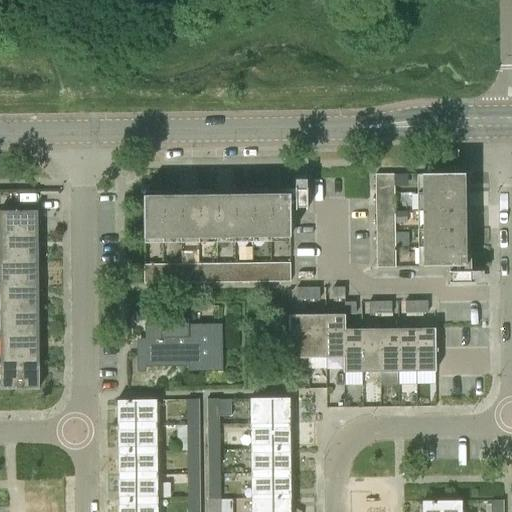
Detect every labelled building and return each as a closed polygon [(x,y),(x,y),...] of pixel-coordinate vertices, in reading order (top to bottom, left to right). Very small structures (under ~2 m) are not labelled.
[(422,267),(465,267),(463,174),(420,174),(422,261),(422,267)] [(375,175),(375,190),(384,190),(384,175),(375,175)] [(393,179),(393,175),(384,175),(384,190),(394,190),(393,179)] [(294,188),(295,211),(306,210),(306,188),(305,188),(294,188)] [(44,208),(44,205),(56,205),(56,191),(29,191),(29,208),(44,208)] [(290,239),(289,195),(143,197),(143,240),(290,239)] [(385,211),(384,196),(375,196),(375,211),(385,211)] [(394,196),(384,196),(385,211),(394,211),(394,196)] [(37,211),(0,211),(0,237),(37,237),(37,211)] [(385,226),(385,211),(375,211),(376,226),(385,226)] [(394,226),(394,211),(385,211),(385,226),(394,226)] [(407,214),(396,214),(396,226),(407,226),(407,214)] [(385,232),(376,232),(376,247),(385,247),(385,232)] [(395,247),(394,232),(385,232),(385,247),(395,247)] [(37,237),(0,237),(0,262),(37,262),(37,237)] [(385,262),(385,247),(376,247),(376,262),(385,262)] [(395,262),(395,247),(385,247),(385,262),(395,262)] [(37,262),(0,262),(0,287),(37,288),(37,262)] [(275,273),(290,273),(290,263),(275,264),(275,273)] [(232,274),(232,264),(217,265),(217,274),(232,274)] [(254,264),(238,264),(238,274),(254,273),(254,264)] [(269,264),(254,264),(254,273),(269,273),(269,264)] [(158,265),(143,266),(144,275),(158,275),(158,265)] [(180,274),(180,265),(164,265),(164,275),(180,274)] [(195,274),(195,265),(180,265),(180,274),(195,274)] [(217,265),(201,265),(201,274),(217,274),(217,265)] [(470,272),(448,272),(449,284),(470,284),(470,272)] [(254,283),(254,273),(238,274),(238,283),(254,283)] [(269,283),(269,273),(254,273),(254,283),(269,283)] [(290,273),(275,273),(275,283),(291,282),(290,273)] [(180,274),(164,275),(165,284),(180,284),(180,274)] [(195,284),(195,274),(180,274),(180,284),(195,284)] [(217,274),(201,274),(201,284),(217,283),(217,274)] [(232,283),(232,274),(217,274),(217,283),(232,283)] [(158,275),(144,275),(144,284),(158,284),(158,275)] [(37,288),(0,287),(0,312),(38,312),(37,288)] [(296,301),(307,300),(307,288),(296,288),(296,291),(296,301)] [(319,300),(319,288),(307,288),(307,300),(319,300)] [(333,288),(333,300),(344,300),(344,288),(333,288)] [(369,302),(369,315),(380,314),(380,302),(369,302)] [(391,314),(391,302),(380,302),(380,314),(391,314)] [(404,302),(404,314),(416,314),(416,302),(404,302)] [(427,313),(427,302),(416,302),(416,314),(427,313)] [(344,315),(355,315),(355,303),(344,303),(344,315)] [(38,312),(0,312),(0,337),(38,338),(38,312)] [(322,316),(323,358),(342,358),(343,358),(343,330),(344,330),(344,315),(322,316)] [(288,359),(306,358),(305,316),(288,316),(288,359)] [(323,358),(322,316),(305,316),(306,358),(323,358)] [(188,367),(188,373),(223,372),(222,325),(189,325),(189,320),(161,320),(161,326),(145,326),(146,368),(188,367)] [(397,329),(398,372),(416,372),(415,328),(397,329)] [(435,328),(415,328),(416,372),(435,372),(435,348),(435,328)] [(361,330),(362,373),(380,373),(379,329),(361,330)] [(379,329),(380,373),(398,372),(397,329),(379,329)] [(361,330),(344,330),(343,330),(343,358),(342,358),(342,373),(362,373),(361,330)] [(38,338),(0,337),(0,363),(38,363),(38,338)] [(0,389),(38,389),(38,363),(0,363),(0,389)] [(250,399),(251,425),(290,424),(290,399),(250,399)] [(117,401),(117,425),(157,425),(157,400),(117,401)] [(198,400),(185,400),(186,425),(199,425),(198,400)] [(219,400),(206,400),(207,425),(219,425),(219,400)] [(290,449),(290,424),(251,425),(251,450),(290,449)] [(157,425),(117,425),(117,450),(157,450),(157,425)] [(199,425),(186,425),(186,450),(199,450),(199,425)] [(219,425),(207,425),(207,450),(219,450),(219,425)] [(290,474),(290,449),(251,450),(251,474),(290,474)] [(157,450),(117,450),(118,476),(157,475),(157,450)] [(199,450),(186,450),(186,475),(199,475),(199,450)] [(219,450),(207,450),(207,475),(220,475),(219,450)] [(291,499),(290,474),(251,474),(252,499),(291,499)] [(157,475),(118,476),(118,500),(158,500),(157,475)] [(199,475),(186,475),(187,500),(200,500),(199,475)] [(220,475),(207,475),(207,500),(220,500),(220,475)] [(290,511),(291,499),(252,499),(251,511),(290,511)] [(157,511),(158,500),(118,500),(118,511),(157,511)] [(199,511),(200,500),(187,500),(186,511),(199,511)] [(207,511),(220,511),(220,500),(207,500),(207,511)] [(502,511),(503,501),(491,501),(491,511),(502,511)] [(421,503),(421,511),(461,511),(461,502),(421,503)]
